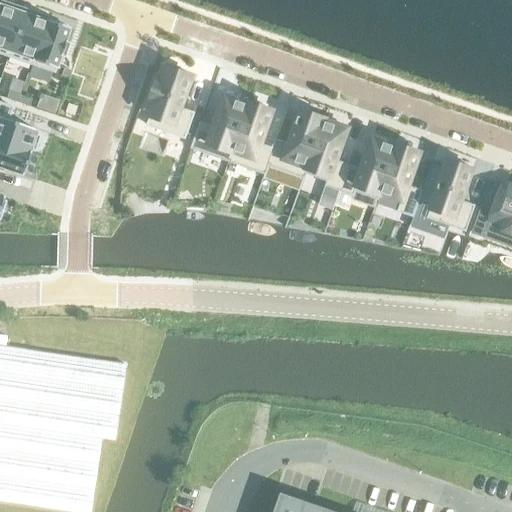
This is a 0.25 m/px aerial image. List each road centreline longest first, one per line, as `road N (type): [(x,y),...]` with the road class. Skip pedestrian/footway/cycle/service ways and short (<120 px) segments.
road 1 (unclassified): [(75,293),(511,325)]
road 2 (residential): [(145,21),(511,147)]
road 3 (residential): [(75,293),(85,185),(145,21)]
